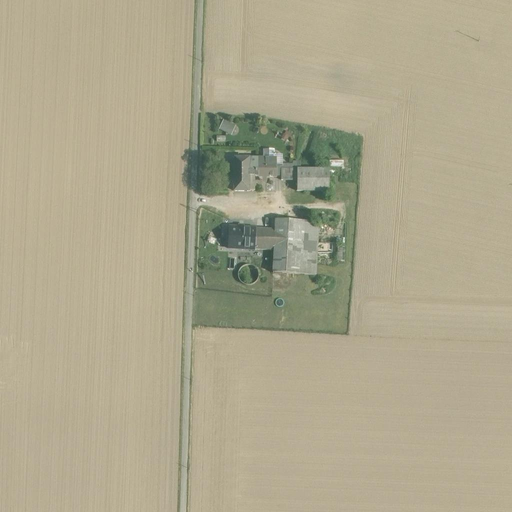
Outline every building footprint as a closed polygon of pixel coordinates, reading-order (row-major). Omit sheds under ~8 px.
[(231,135),(236,125),(224,119),(219,129),(231,135)] [(263,159),(249,159),(248,191),(254,191),(254,177),(275,177),(275,159),(274,159),(274,151),(264,151),(263,159)] [(249,159),(234,159),(234,191),(248,192),(248,191),(249,159)] [(297,169),(281,169),(281,180),(297,180),(297,169)] [(329,169),(297,169),(297,180),(297,191),(329,191),(329,169)] [(319,221),(276,220),(274,251),(274,273),(317,275),(319,221)] [(275,230),(231,228),(231,249),(274,251),(275,230)] [(261,277),(261,273),(260,269),(258,266),(255,264),(251,263),(247,264),(244,266),(241,269),(241,273),(241,277),(244,281),(247,283),(251,284),(255,283),(258,281),(261,277)]
